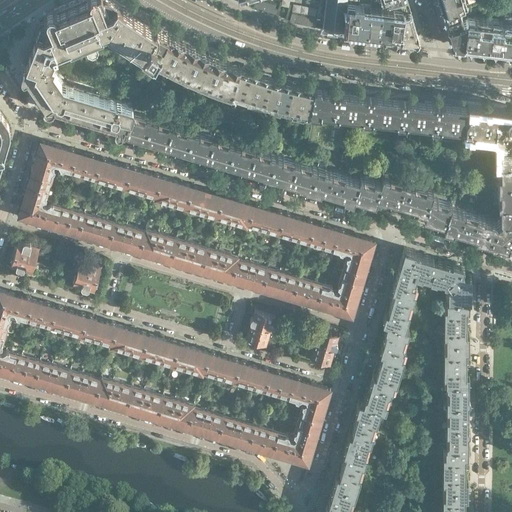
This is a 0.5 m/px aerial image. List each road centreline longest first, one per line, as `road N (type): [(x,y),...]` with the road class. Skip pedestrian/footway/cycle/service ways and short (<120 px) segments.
road 1 (tertiary): [(149,0),(211,32),(305,62),(511,92)]
road 2 (residential): [(33,123),(389,230)]
road 3 (residential): [(0,382),(253,458),(294,499)]
road 4 (residential): [(480,511),(487,259)]
road 5 (tertiary): [(441,62),(312,44),(204,0)]
road 6 (residential): [(346,377),(318,475),(294,499)]
road 7 (residential): [(104,305),(230,342)]
road 8 (residential): [(244,293),(118,257)]
road 9 (residential): [(118,257),(1,219)]
road 10 (residential): [(360,328),(244,293)]
road 11 (residential): [(230,342),(346,377)]
